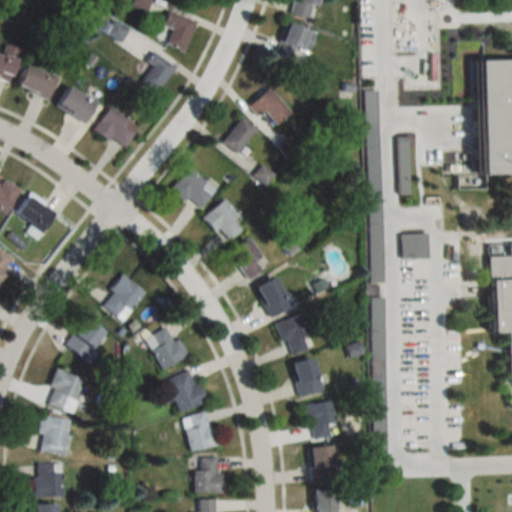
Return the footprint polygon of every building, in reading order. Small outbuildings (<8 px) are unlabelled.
[(313,0),(290,0),(286,11),(305,19),(313,0)] [(193,23),(166,10),(159,24),(169,29),(163,43),(179,51),(193,23)] [(312,32),(284,22),(273,53),(301,63),(312,32)] [(152,93),(171,68),(150,51),(143,61),(150,66),(138,82),(152,93)] [(0,79),(4,81),(11,57),(0,53),(0,79)] [(474,60),(511,58),(511,378),(503,379),(503,328),(485,328),(482,241),(511,239),(511,173),(477,174),(474,60)] [(44,100),(54,78),(22,64),(12,85),(44,100)] [(52,106),(81,122),(93,102),(64,85),(52,106)] [(271,123),(286,113),(267,87),(244,103),(253,116),(262,110),(271,123)] [(120,146),(134,127),(107,106),(89,129),(105,141),(108,137),(120,146)] [(218,142),(234,153),(251,127),(236,116),(218,142)] [(185,197),(198,208),(213,190),(186,166),(166,190),(181,202),(185,197)] [(0,210),(4,212),(16,189),(0,180),(0,210)] [(12,214),(39,232),(52,211),(24,194),(12,214)] [(229,220),(235,214),(219,198),(200,217),(225,242),(238,229),(229,220)] [(261,266),(241,239),(225,251),(245,278),(261,266)] [(0,270),(9,259),(0,250),(0,280),(4,276),(0,272),(0,270)] [(97,304),(120,321),(141,293),(119,275),(97,304)] [(288,306),(272,276),(251,287),(267,317),(288,306)] [(282,339),(288,355),(310,347),(298,313),(270,323),(277,341),(282,339)] [(62,345),(86,361),(104,335),(81,318),(62,345)] [(142,336),(157,369),(184,356),(175,338),(170,341),(163,326),(142,336)] [(287,364),(296,395),(318,389),(309,357),(287,364)] [(69,412),(81,379),(53,369),(42,402),(69,412)] [(160,379),(171,413),(201,403),(189,369),(160,379)] [(302,424),(308,423),(310,438),(327,436),(325,423),(331,422),(329,401),(300,404),(302,424)] [(179,416),(185,451),(215,445),(211,426),(205,427),(202,412),(179,416)] [(61,454),(66,419),(38,415),(33,450),(61,454)] [(306,480),(329,480),(329,447),(306,447),(306,480)] [(190,471),(190,493),(218,493),(218,457),(197,457),(197,471),(190,471)] [(29,496),(58,496),(58,463),(29,463),(29,496)] [(309,511),(331,511),(331,490),(310,490),(309,511)] [(211,511),(212,499),(196,499),(195,511),(211,511)]
